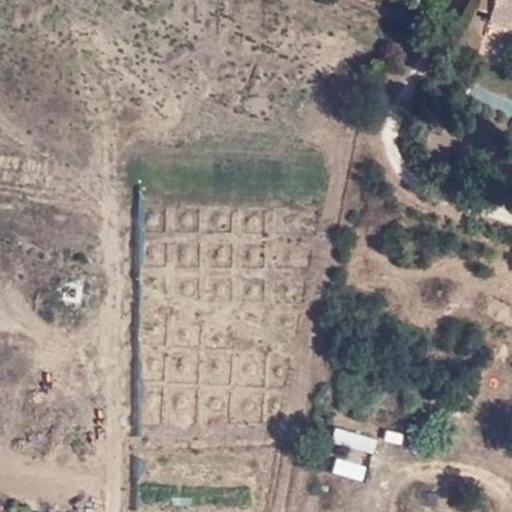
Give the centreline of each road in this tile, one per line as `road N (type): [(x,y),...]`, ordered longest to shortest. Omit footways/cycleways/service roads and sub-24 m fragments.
road 1 (track): [(389,99),(358,122),(287,511)]
road 2 (track): [(511,485),(483,467),(444,458),(405,470),(367,511)]
